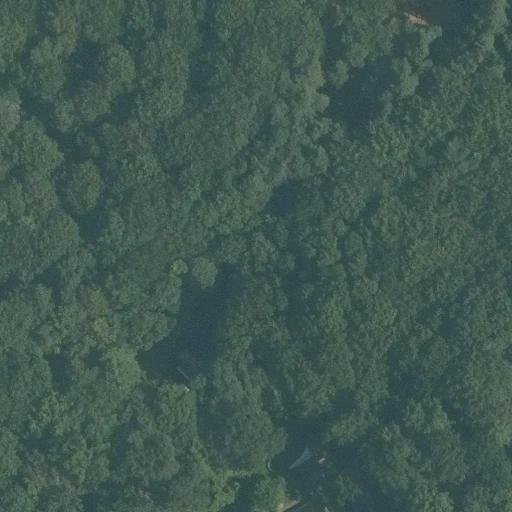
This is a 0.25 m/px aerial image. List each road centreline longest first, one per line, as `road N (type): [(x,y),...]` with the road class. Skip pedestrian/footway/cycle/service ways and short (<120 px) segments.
road 1 (track): [(365,508),(375,447),(511,303)]
road 2 (track): [(94,511),(159,382),(193,355),(194,341),(168,360)]
